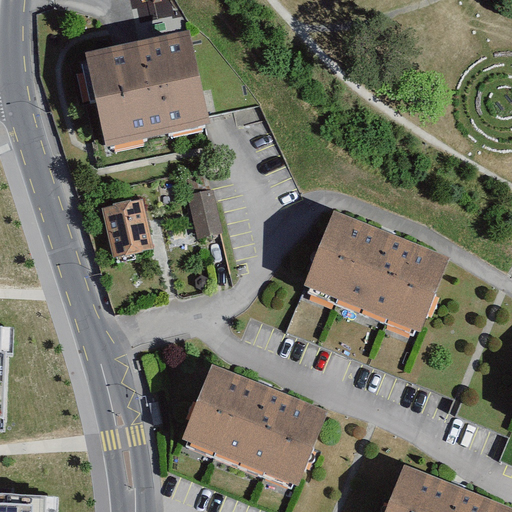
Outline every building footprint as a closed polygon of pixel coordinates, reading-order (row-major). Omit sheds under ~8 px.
[(191,35),(85,58),(106,153),(212,130),(191,35)] [(213,191),(187,197),(198,241),(224,235),(213,191)] [(143,201),(103,210),(114,260),(154,251),(143,201)] [(451,263),(333,216),(304,290),(421,337),(451,263)] [(11,330),(0,329),(0,435),(6,436),(11,330)] [(324,422),(216,375),(188,441),(295,487),(324,422)] [(509,511),(405,470),(387,511),(509,511)] [(52,511),(53,499),(0,496),(0,511),(52,511)]
